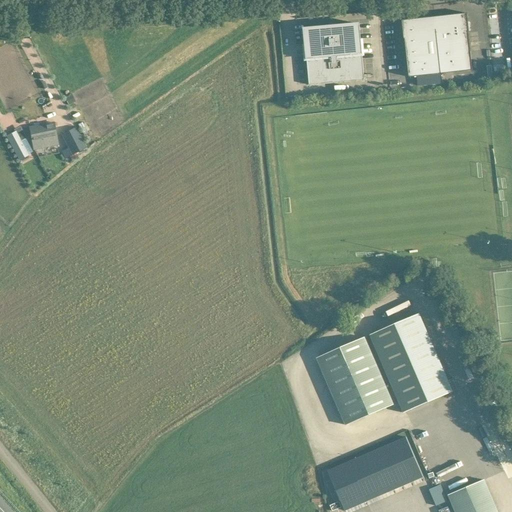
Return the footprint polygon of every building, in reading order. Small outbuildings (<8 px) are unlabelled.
[(473,70),(468,24),(467,22),(468,22),(467,13),(466,14),(466,17),(458,18),(457,16),(435,18),(436,30),(441,74),(473,70)] [(441,74),(436,30),(424,31),(423,19),(409,21),(409,24),(403,24),(404,30),(403,30),(404,39),(405,39),(409,77),(417,76),(440,74),(441,74)] [(364,80),(359,24),(334,26),(335,32),(330,32),(329,27),(304,29),(309,85),(364,80)] [(440,74),(417,76),(418,86),(441,84),(440,74)] [(53,123),(29,128),(31,138),(32,142),(34,149),(58,144),(56,137),(55,133),(53,123)] [(75,128),(61,135),(68,148),(62,151),(65,158),(85,148),(75,128)] [(20,141),(25,138),(21,129),(7,137),(20,159),(28,155),(20,141)] [(453,391),(420,315),(420,314),(371,335),(404,413),(453,391)] [(394,404),(365,338),(318,358),(346,425),(394,404)] [(406,437),(328,471),(332,479),(351,471),(380,459),(394,490),(424,477),(406,437)] [(497,511),(484,480),(448,495),(455,511),(497,511)] [(428,488),(434,505),(446,502),(441,484),(428,488)]
